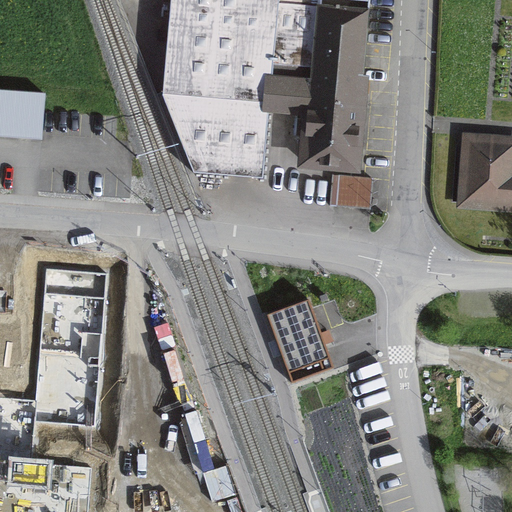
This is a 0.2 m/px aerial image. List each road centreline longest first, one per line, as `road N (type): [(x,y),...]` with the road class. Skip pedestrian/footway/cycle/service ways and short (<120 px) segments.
road 1 (residential): [(400,261),(227,233),(0,215)]
road 2 (residential): [(430,511),(403,371),(400,261)]
